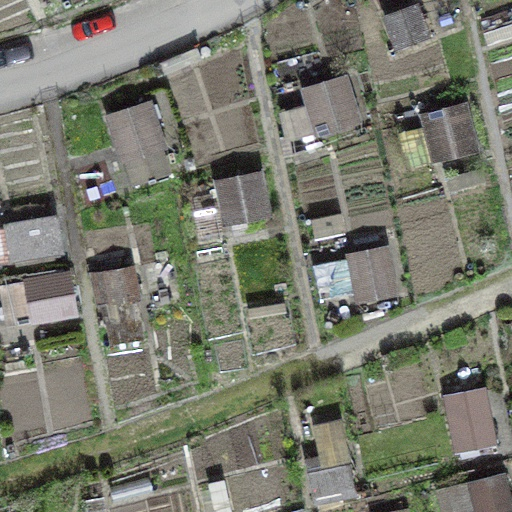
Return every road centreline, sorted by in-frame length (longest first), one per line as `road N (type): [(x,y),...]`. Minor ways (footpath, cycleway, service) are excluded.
road 1 (track): [(0,475),(113,443),(511,284)]
road 2 (track): [(0,80),(183,23),(222,0)]
